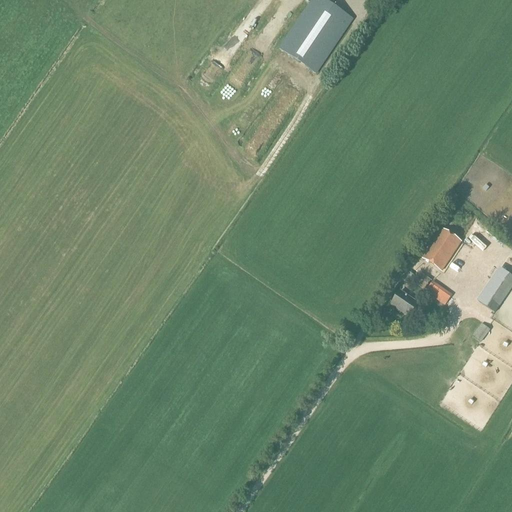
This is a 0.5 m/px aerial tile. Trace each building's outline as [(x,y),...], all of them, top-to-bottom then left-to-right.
[(316,74),(352,20),(323,0),(313,0),(280,50),(316,74)] [(444,233),(427,259),(443,270),(451,256),(458,260),(456,262),(458,264),(450,276),(464,285),(476,266),(462,257),(464,255),(456,249),(460,244),(444,233)] [(494,314),(511,288),(511,278),(502,271),(480,304),(494,314)] [(409,273),(402,281),(409,287),(416,278),(409,273)] [(430,286),(426,293),(429,295),(444,306),(445,306),(447,303),(452,296),(449,294),(433,282),(430,286)] [(409,318),(418,305),(400,292),(391,306),(409,318)] [(481,344),(490,331),(482,325),(473,338),(481,344)] [(103,511),(115,493),(101,484),(83,511),(103,511)] [(112,496),(108,507),(118,510),(122,498),(112,496)] [(146,511),(125,498),(116,511),(146,511)]
